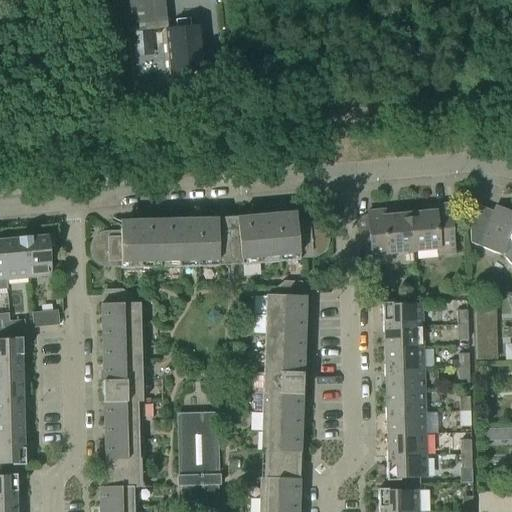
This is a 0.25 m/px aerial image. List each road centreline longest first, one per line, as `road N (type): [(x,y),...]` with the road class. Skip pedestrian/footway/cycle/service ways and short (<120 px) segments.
road 1 (residential): [(326,511),(326,488),(351,460),(341,176)]
road 2 (residential): [(51,511),(51,482),(76,450),(67,201)]
road 3 (residential): [(67,201),(341,176)]
road 4 (residential): [(341,176),(471,165)]
